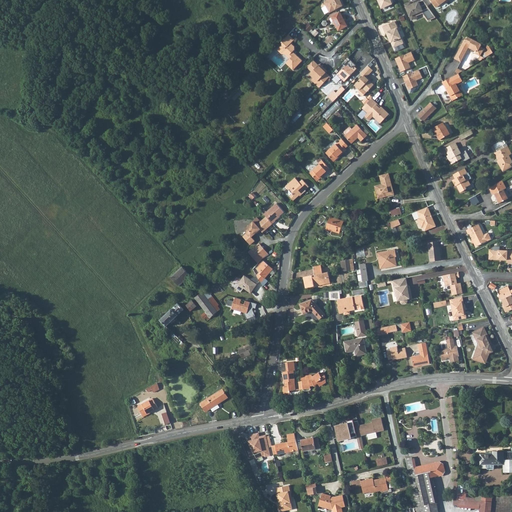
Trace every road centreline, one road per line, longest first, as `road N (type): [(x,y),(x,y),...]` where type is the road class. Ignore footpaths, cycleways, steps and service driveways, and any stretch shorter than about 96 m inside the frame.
road 1 (residential): [(263,418),(285,254),(298,219),(405,119)]
road 2 (tertiary): [(0,462),(77,457),(263,418)]
road 3 (tertiary): [(263,418),(414,382),(511,381)]
road 4 (residential): [(405,119),(474,276)]
road 5 (unknown): [(442,379),(451,511)]
road 6 (residential): [(356,0),(405,119)]
